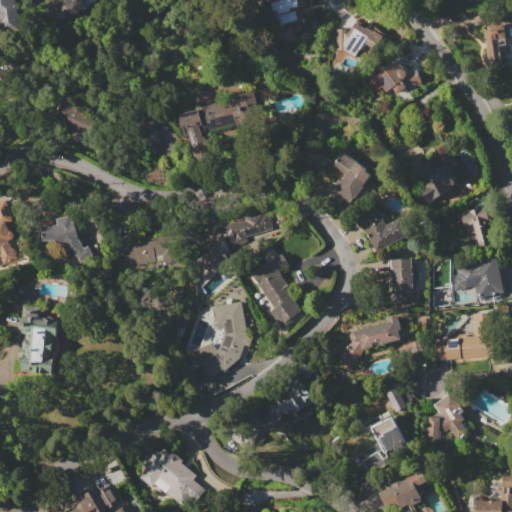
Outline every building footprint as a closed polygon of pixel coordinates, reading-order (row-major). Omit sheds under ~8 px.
[(15,0),(20,30),(1,33),(0,27),(0,0),(15,0)] [(85,0),(85,1),(83,3),(80,4),(80,7),(77,12),(63,18),(60,11),(54,12),(50,14),(45,3),(49,1),(52,0),(85,0)] [(270,2),(277,0),(304,0),(306,5),(301,6),(307,28),(294,31),(292,22),(279,25),(277,17),(275,18),(273,11),(270,2)] [(356,19),(373,31),(374,29),(384,36),(372,52),(365,47),(362,50),(360,48),(355,56),(345,49),(337,49),(337,28),(348,29),(348,31),(356,19)] [(484,30),(487,30),(487,25),(504,24),(505,28),(510,28),(510,36),(506,37),(500,38),(500,44),(499,44),(500,50),(501,50),(502,62),(486,63),(484,30)] [(368,79),(398,59),(409,76),(402,81),(406,87),(397,93),(392,87),(386,91),(382,86),(376,90),(374,87),(376,86),(372,81),(371,82),(368,79)] [(0,82),(6,83),(8,71),(0,69),(0,82)] [(231,97),(251,90),(257,112),(237,118),(231,97)] [(66,91),(77,96),(75,101),(80,103),(77,110),(93,117),(86,133),(54,119),(58,110),(55,109),(58,103),(60,104),(66,91)] [(178,114),(197,109),(196,107),(215,103),(221,129),(204,133),(210,158),(195,161),(188,135),(184,136),(178,114)] [(343,151),(367,168),(365,170),(371,174),(365,183),(364,183),(350,202),(331,189),(339,178),(341,180),(345,174),(332,165),(343,151)] [(420,164),(432,157),(435,162),(451,153),(462,172),(458,174),(461,180),(449,186),(450,189),(426,202),(418,188),(430,182),(420,164)] [(0,201),(6,200),(12,223),(7,224),(10,231),(12,230),(17,239),(13,241),(20,255),(0,265),(0,201)] [(364,230),(355,221),(371,205),(374,208),(375,207),(387,216),(390,222),(396,220),(404,237),(375,252),(366,234),(368,234),(366,229),(364,230)] [(483,221),(489,245),(480,248),(473,223),(464,226),(460,212),(485,206),(489,219),(483,221)] [(267,208),(272,230),(247,236),(250,246),(230,251),(227,257),(210,268),(203,264),(202,255),(205,252),(202,248),(210,239),(207,237),(217,226),(242,219),(240,215),(267,208)] [(71,269),(66,259),(68,258),(60,239),(57,240),(41,240),(40,226),(53,226),(52,225),(58,224),(56,218),(71,215),(72,221),(75,221),(78,238),(84,247),(88,245),(94,256),(71,269)] [(169,237),(123,241),(125,263),(153,261),(153,254),(170,253),(169,237)] [(251,273),(282,253),(290,265),(281,271),(282,273),(281,274),(290,288),(288,289),(302,310),(282,323),(272,307),(273,307),(251,273)] [(455,264),(496,255),(504,292),(477,298),(474,285),(465,287),(465,288),(455,291),(451,275),(457,274),(455,264)] [(390,259),(412,258),(413,302),(389,303),(388,283),(391,283),(390,259)] [(235,365),(202,394),(186,376),(200,365),(198,362),(197,349),(212,343),(218,349),(219,347),(219,348),(224,333),(223,328),(217,329),(213,305),(242,301),(247,334),(252,336),(249,346),(245,344),(240,358),(235,365)] [(21,370),(22,357),(18,356),(19,347),(22,347),(24,332),(22,332),(24,318),(21,318),(23,304),(40,307),(39,317),(46,318),(46,317),(48,316),(52,316),(53,318),(60,319),(57,336),(59,339),(60,344),(58,352),(55,357),(53,374),(21,370)] [(435,360),(433,339),(456,338),(455,333),(473,332),(472,313),(494,312),(497,356),(435,360)] [(350,340),(349,335),(352,331),(387,322),(386,317),(398,314),(401,329),(398,330),(401,339),(382,344),(382,340),(372,343),(373,346),(364,348),(355,365),(341,357),(350,340)] [(411,342),(417,338),(423,348),(412,355),(409,350),(413,347),(411,342)] [(289,422),(283,413),(276,427),(265,422),(274,402),(273,401),(302,378),(305,382),(304,383),(313,394),(314,393),(318,399),(308,407),(306,405),(298,411),(300,413),(289,422)] [(434,403),(456,390),(469,412),(462,417),(464,419),(460,421),(466,430),(454,437),(449,428),(443,431),(440,426),(446,423),(434,403)] [(428,416),(440,417),(438,442),(427,441),(427,432),(425,431),(426,428),(427,428),(428,416)] [(372,428),(393,418),(405,443),(384,452),(376,435),(374,436),(373,432),(374,432),(372,428)] [(139,477),(146,468),(143,465),(155,449),(159,452),(162,448),(167,452),(170,449),(184,460),(181,463),(196,475),(193,479),(204,488),(186,510),(155,484),(152,488),(139,477)] [(386,511),(377,493),(392,486),(390,481),(401,476),(403,480),(423,471),(428,481),(416,487),(422,500),(396,511),(386,511)] [(511,511),(511,474),(500,475),(501,486),(505,486),(505,499),(473,500),(473,511),(511,511)] [(105,511),(119,507),(110,484),(95,489),(94,487),(66,498),(71,511),(105,511)]
